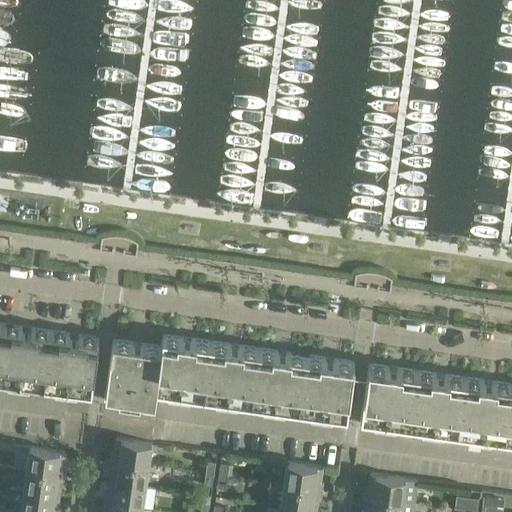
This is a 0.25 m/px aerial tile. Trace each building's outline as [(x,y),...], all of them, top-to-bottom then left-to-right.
[(3,323),(0,341),(0,377),(43,383),(51,330),(3,323)] [(90,397),(96,355),(99,337),(51,330),(43,383),(66,387),(65,393),(90,397)] [(160,346),(155,386),(154,387),(156,388),(203,394),(210,341),(162,334),(160,346)] [(154,387),(155,386),(160,346),(112,339),(104,399),(153,406),(156,388),(154,387)] [(251,401),(256,365),(258,347),(210,341),(203,394),(251,401)] [(299,408),(304,372),(306,354),(258,347),(256,365),(251,401),(299,408)] [(347,415),(352,379),(354,361),(306,354),(304,372),(299,408),(347,415)] [(408,423),(414,388),(416,370),(368,363),(360,417),(408,423)] [(456,430),(461,395),(464,377),(416,370),(414,388),(408,423),(456,430)] [(504,437),(507,419),(511,384),(464,377),(461,395),(456,430),(504,437)] [(151,441),(116,436),(113,458),(148,463),(151,441)] [(29,445),(26,468),(62,473),(65,451),(29,445)] [(109,480),(145,485),(148,463),(113,458),(109,480)] [(205,459),(203,471),(211,472),(213,460),(205,459)] [(286,460),(283,483),(319,488),(322,466),(286,460)] [(227,475),(229,462),(220,461),(218,473),(227,475)] [(10,484),(9,488),(23,490),(59,495),(62,473),(26,468),(24,486),(10,484)] [(201,484),(209,484),(211,472),(203,471),(201,484)] [(370,472),(366,495),(402,500),(405,477),(370,472)] [(218,473),(216,486),(226,487),(227,475),(218,473)] [(142,506),(145,485),(109,480),(106,501),(142,506)] [(283,483),(280,504),(316,509),(319,488),(283,483)] [(20,511),(26,511),(56,511),(59,495),(23,490),(20,511)] [(413,511),(415,501),(402,500),(366,495),(363,511),(413,511)] [(469,498),(467,509),(475,510),(477,499),(477,497),(469,496),(469,498)] [(481,511),(489,511),(501,511),(504,499),(483,496),(481,511)] [(104,511),(141,511),(142,506),(106,501),(104,511)] [(200,502),(199,511),(206,511),(208,503),(200,502)]
